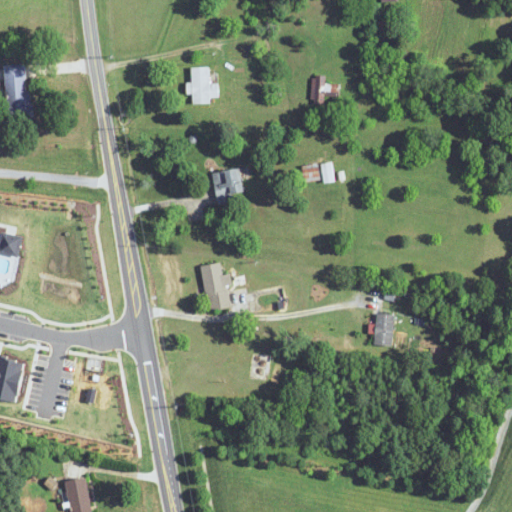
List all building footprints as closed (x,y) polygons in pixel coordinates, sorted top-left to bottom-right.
[(279,18),(276,3),(270,4),(269,0),(249,0),(246,1),(250,23),(279,18)] [(396,34),(396,21),(377,21),(377,34),(396,34)] [(28,65),(5,65),(6,117),(29,117),(28,65)] [(218,101),(218,84),(210,84),(210,67),(192,67),(192,101),(218,101)] [(327,76),(312,76),(312,102),(327,102),(327,76)] [(232,203),(232,194),(244,193),(241,169),(214,171),(217,204),(232,203)] [(232,306),(227,284),(232,283),(230,273),(224,274),(221,262),(201,266),(210,311),(232,306)] [(394,345),(394,313),(376,313),(376,345),(394,345)] [(108,434),(100,382),(82,385),(90,437),(108,434)] [(93,511),(86,477),(66,480),(71,511),(93,511)]
